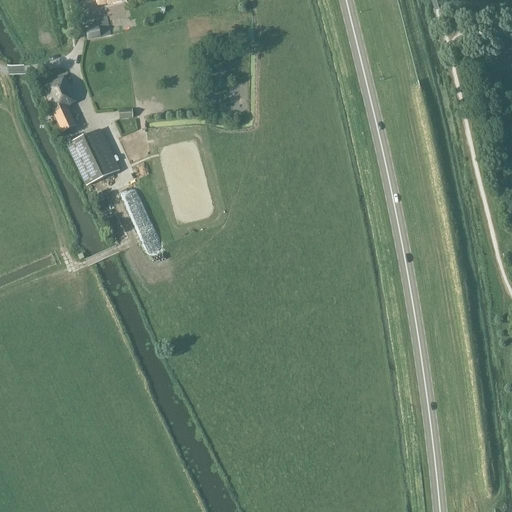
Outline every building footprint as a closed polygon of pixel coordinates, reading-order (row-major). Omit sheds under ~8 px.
[(97,27),(85,30),(88,40),(110,36),(106,17),(95,19),(97,27)] [(69,105),(76,102),(64,76),(40,87),(62,133),(76,127),(67,108),(70,106),(69,105)] [(122,120),(136,118),(135,109),(121,111),(122,120)] [(99,130),(66,145),(86,188),(120,172),(99,130)] [(132,164),(135,174),(144,171),(142,161),(132,164)]
